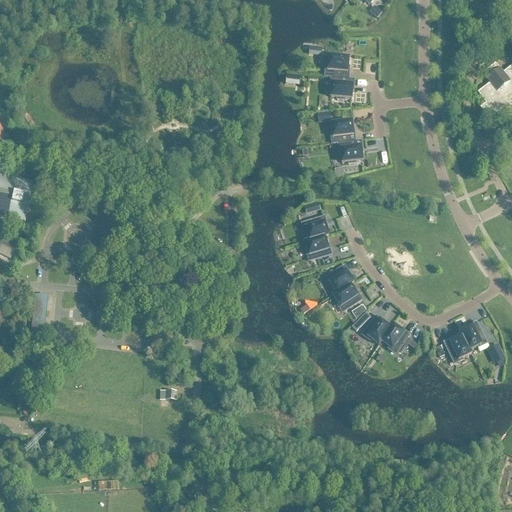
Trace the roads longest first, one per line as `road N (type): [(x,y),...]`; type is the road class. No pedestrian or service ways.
road 1 (residential): [(350,233),(391,296),(429,326),(503,288)]
road 2 (residential): [(480,150),(467,113),(478,32),(498,0)]
road 3 (residential): [(427,102),(463,228)]
